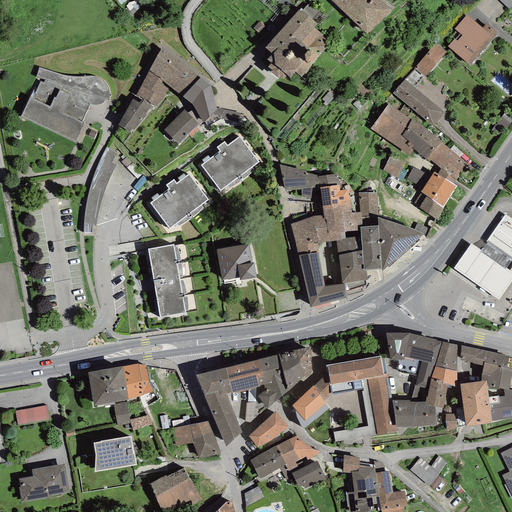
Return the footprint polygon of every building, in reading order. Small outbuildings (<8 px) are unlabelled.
[(391,9),(380,0),(330,0),(366,34),(391,9)] [(511,6),(511,0),(499,0),(510,9),(511,6)] [(311,65),(331,42),(314,28),(317,24),(300,9),(265,48),(272,54),(267,60),(271,63),(267,67),(272,70),(270,72),(278,78),(280,77),(283,79),(286,75),(290,78),(295,72),(301,77),(304,73),(305,74),(312,66),(311,65)] [(447,46),(470,65),(498,33),(486,23),(483,28),(466,15),(454,29),(459,34),(455,39),(454,39),(447,46)] [(262,36),(268,30),(259,22),(253,28),(262,36)] [(415,68),(425,77),(446,52),(436,43),(414,68),(415,68)] [(163,81),(177,61),(162,48),(149,70),(136,95),(157,107),(168,89),(160,84),(163,81)] [(200,78),(177,61),(163,81),(182,97),(200,78)] [(64,75),(39,67),(36,76),(44,80),(43,82),(40,81),(32,98),(30,97),(20,117),(74,142),(84,123),(81,122),(89,104),(92,105),(97,105),(101,104),(104,102),(106,100),(108,100),(109,98),(109,95),(108,92),(108,89),(106,85),(103,82),(101,79),(96,77),(91,76),(88,76),(83,77),(75,77),(69,76),(64,75)] [(415,88),(425,77),(415,68),(405,79),(415,88)] [(210,85),(200,78),(182,97),(193,104),(195,109),(202,122),(203,123),(216,111),(210,85)] [(415,88),(405,79),(393,93),(433,126),(445,113),(415,88)] [(118,125),(129,133),(132,129),(134,130),(147,115),(145,114),(151,106),(142,99),(139,103),(133,99),(118,125)] [(409,156),(414,150),(407,144),(409,142),(402,136),(411,120),(388,104),(370,129),(409,156)] [(198,124),(195,127),(196,128),(202,122),(195,109),(187,113),(198,124)] [(195,127),(198,124),(187,113),(184,110),(164,130),(178,144),(195,127)] [(414,150),(426,159),(441,143),(442,142),(412,119),(411,120),(402,136),(409,142),(407,144),(414,150)] [(252,168),(259,162),(239,136),(227,145),(224,142),(217,148),(219,151),(201,165),(221,191),(227,186),(229,188),(241,181),(240,180),(242,178),(243,179),(253,170),(252,168)] [(438,174),(454,184),(465,162),(441,143),(426,159),(429,161),(430,160),(440,169),(438,174)] [(92,226),(95,226),(96,221),(99,208),(103,194),(109,180),(116,165),(112,162),(116,153),(106,147),(101,158),(97,166),(93,176),(90,186),(88,196),(84,214),(84,224),(84,233),(92,233),(92,226)] [(402,169),(405,163),(390,156),(383,170),(397,179),(402,169)] [(306,171),(279,164),(284,189),(301,189),(307,188),(306,173),(306,171)] [(420,187),(427,175),(416,168),(416,169),(413,167),(406,179),(420,187)] [(407,172),(402,169),(397,179),(402,181),(407,172)] [(443,208),(457,186),(454,184),(438,174),(434,172),(420,192),(421,192),(443,208)] [(193,217),(203,208),(201,205),(208,200),(188,173),(175,183),(173,180),(165,185),(168,189),(150,202),(169,229),(176,224),(179,226),(191,219),(190,217),(192,216),(193,217)] [(318,175),(306,173),(307,188),(301,189),(301,197),(321,199),(320,188),(339,186),(337,174),(318,176),(318,175)] [(321,199),(322,206),(341,205),(341,202),(350,201),(347,190),(340,191),(339,186),(320,188),(321,199)] [(419,208),(438,220),(443,208),(421,192),(414,203),(419,207),(419,208)] [(361,213),(362,216),(378,216),(376,193),(358,193),(359,213),(361,213)] [(341,205),(322,206),(323,215),(324,219),(325,219),(328,242),(336,241),(342,240),(342,239),(345,239),(345,238),(345,232),(361,231),(360,227),(362,227),(362,216),(361,213),(359,213),(351,213),(350,201),(341,202),(341,205)] [(511,218),(505,214),(486,241),(487,242),(488,241),(511,258),(511,259),(511,218)] [(290,224),(296,245),(316,243),(328,242),(325,219),(324,219),(323,215),(313,217),(290,224)] [(381,269),(382,271),(387,266),(388,268),(419,240),(418,239),(423,235),(424,234),(414,230),(406,227),(377,218),(378,226),(381,269)] [(424,234),(423,235),(426,236),(429,229),(417,223),(414,230),(424,234)] [(367,270),(381,269),(378,226),(362,227),(360,227),(361,231),(361,236),(364,270),(367,270)] [(342,283),(367,280),(367,270),(364,270),(361,236),(345,238),(345,239),(342,239),(342,240),(336,241),(338,255),(339,255),(342,283)] [(481,250),(480,252),(505,269),(506,268),(511,259),(511,258),(488,241),(487,242),(481,250)] [(298,256),(318,253),(316,243),(296,245),(298,256)] [(471,243),(453,268),(499,300),(511,280),(511,272),(509,271),(506,268),(505,269),(480,252),(481,250),(471,243)] [(147,249),(160,318),(186,314),(185,311),(188,310),(187,297),(184,297),(184,294),(186,294),(182,281),(180,281),(179,278),(182,277),(181,263),(179,264),(178,261),(181,260),(177,247),(174,247),(173,244),(147,249)] [(249,244),(216,250),(222,280),(228,279),(228,280),(239,278),(240,280),(256,278),(254,262),(252,263),(249,244)] [(310,308),(346,298),(344,284),(324,287),(318,253),(298,256),(310,308)] [(410,333),(386,333),(391,360),(398,360),(396,370),(398,372),(417,376),(409,401),(409,402),(425,402),(426,397),(427,398),(431,378),(435,366),(442,342),(436,341),(436,340),(410,333)] [(457,345),(442,342),(435,366),(431,378),(442,381),(441,383),(447,385),(457,388),(457,345)] [(496,353),(461,345),(460,360),(473,363),(472,364),(483,366),(484,362),(494,364),(496,353)] [(310,347),(279,354),(285,378),(288,391),(300,380),(303,382),(313,373),(310,347)] [(496,353),(494,364),(507,367),(509,357),(496,353)] [(258,378),(260,386),(263,385),(285,378),(279,354),(258,359),(264,377),(258,378)] [(380,356),(325,366),(327,374),(331,394),(363,389),(362,381),(366,380),(384,376),(384,374),(380,356)] [(256,387),(260,386),(258,378),(264,377),(258,359),(225,368),(232,393),(248,389),(256,387)] [(494,364),(484,362),(483,366),(481,374),(481,381),(486,381),(487,388),(503,389),(508,390),(509,389),(511,371),(511,368),(507,367),(494,364)] [(122,367),(128,400),(153,391),(150,381),(146,366),(138,364),(122,367)] [(87,373),(94,406),(128,400),(122,367),(87,373)] [(220,395),(226,394),(232,393),(225,368),(213,371),(219,391),(220,395)] [(204,395),(219,391),(213,371),(196,375),(204,395)] [(324,401),(331,394),(327,374),(313,386),(324,401)] [(366,380),(376,435),(396,432),(396,427),(392,400),(387,374),(384,374),(384,376),(366,380)] [(267,408),(267,409),(288,391),(285,378),(263,385),(266,390),(258,396),(267,408)] [(435,407),(443,408),(447,385),(441,383),(442,381),(431,378),(427,398),(426,397),(425,402),(428,406),(435,407)] [(333,432),(335,442),(376,435),(366,380),(362,381),(363,389),(364,391),(362,392),(368,427),(333,432)] [(481,381),(460,384),(466,427),(492,423),(491,421),(488,397),(487,388),(486,381),(481,381)] [(329,408),(324,401),(313,386),(291,406),(295,410),(296,417),(300,425),(303,429),(329,408)] [(255,398),(256,387),(248,389),(247,402),(255,402),(255,398)] [(491,421),(511,418),(511,389),(509,389),(508,390),(503,389),(504,396),(499,397),(499,396),(488,397),(491,421)] [(226,447),(242,433),(226,394),(220,395),(219,391),(204,395),(226,447)] [(246,402),(244,426),(259,414),(267,408),(258,396),(255,398),(255,402),(247,402),(246,402)] [(409,401),(392,400),(396,427),(411,427),(436,425),(435,407),(428,406),(425,402),(409,402),(409,401)] [(118,426),(130,423),(130,420),(126,402),(113,405),(118,426)] [(18,426),(49,420),(47,406),(15,412),(18,426)] [(275,411),(248,436),(257,448),(269,442),(289,426),(275,411)] [(459,429),(459,415),(447,415),(446,429),(459,429)] [(130,423),(133,431),(152,424),(148,416),(130,420),(130,423)] [(208,421),(172,428),(175,446),(193,443),(198,458),(220,454),(208,421)] [(100,442),(93,443),(95,455),(94,472),(136,465),(134,453),(132,443),(131,436),(100,441),(100,442)] [(312,449),(296,436),(275,446),(286,465),(285,465),(288,471),(308,460),(321,453),(312,449)] [(250,460),(260,479),(280,468),(285,465),(286,465),(275,446),(250,460)] [(511,447),(500,453),(509,472),(501,475),(511,496),(511,447)] [(359,466),(359,458),(344,455),(343,473),(351,473),(351,472),(358,472),(359,466)] [(446,463),(438,456),(431,467),(439,474),(446,463)] [(438,476),(439,474),(431,467),(420,458),(409,470),(429,486),(430,485),(438,476)] [(326,479),(317,461),(291,473),(298,488),(303,485),(305,489),(326,479)] [(33,476),(19,479),(20,487),(18,487),(21,503),(69,492),(65,464),(31,469),(33,476)] [(285,465),(280,468),(286,480),(291,478),(288,471),(285,465)] [(347,492),(348,511),(367,511),(374,511),(373,504),(380,503),(375,473),(375,468),(359,466),(358,472),(351,472),(351,473),(353,492),(347,492)] [(183,467),(149,484),(164,511),(175,511),(200,499),(183,467)] [(388,471),(375,473),(380,503),(381,511),(404,511),(403,507),(407,506),(404,491),(392,493),(388,471)] [(442,479),(438,476),(430,485),(434,489),(442,479)] [(265,497),(259,486),(244,494),(246,507),(265,497)] [(234,511),(231,501),(226,502),(217,510),(218,511),(234,511)]
